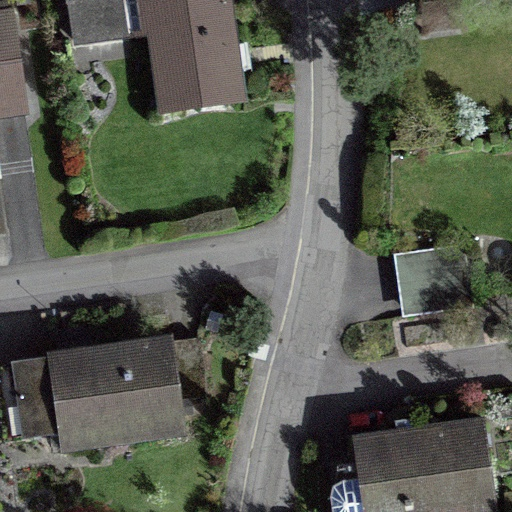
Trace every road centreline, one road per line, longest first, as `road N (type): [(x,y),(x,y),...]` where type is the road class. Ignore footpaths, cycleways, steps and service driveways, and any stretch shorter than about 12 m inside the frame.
road 1 (residential): [(318,247),(0,298)]
road 2 (residential): [(254,511),(318,247)]
road 3 (residential): [(318,247),(336,57),(331,0)]
